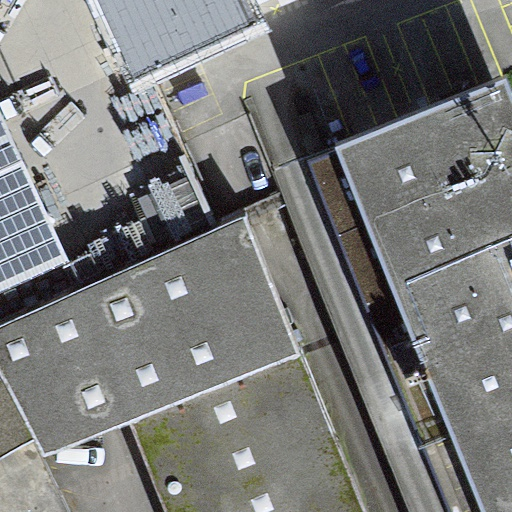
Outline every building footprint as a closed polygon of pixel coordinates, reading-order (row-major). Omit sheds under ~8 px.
[(80,0),(123,87),(300,0),(80,0)] [(511,76),(371,130),(511,496),(511,76)] [(0,108),(0,294),(69,262),(0,108)] [(0,319),(0,321),(51,443),(134,409),(176,511),(389,511),(263,210),(0,319)] [(51,443),(0,321),(0,445),(7,461),(51,443)]
